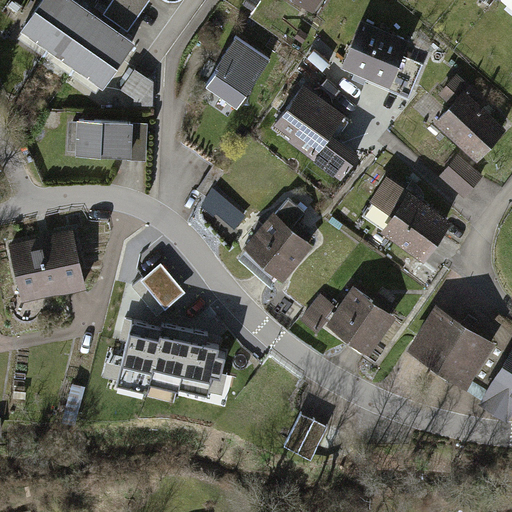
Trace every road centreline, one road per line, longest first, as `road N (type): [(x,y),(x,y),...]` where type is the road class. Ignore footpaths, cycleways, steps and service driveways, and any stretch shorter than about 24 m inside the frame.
road 1 (residential): [(511,435),(412,414),(321,371),(257,323),(182,235),(140,206),(78,197),(0,213)]
road 2 (residential): [(511,192),(482,248),(489,282),(511,310)]
